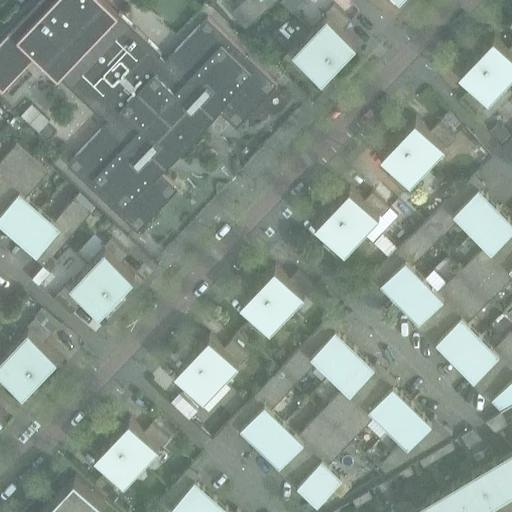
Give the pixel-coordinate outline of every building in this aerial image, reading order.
[(36,0),(10,29),(0,38),(0,86),(2,89),(36,53),(58,75),(101,115),(103,113),(109,119),(68,163),(134,227),(138,230),(178,187),(161,171),(182,151),(192,141),(211,119),(220,109),(237,126),(278,83),(274,80),(207,16),(166,60),(160,54),(162,52),(119,11),(106,0),(36,0)] [(245,27),(275,0),(242,0),(231,11),(245,27)] [(357,40),(343,27),(351,19),(334,2),(325,11),(327,12),(310,30),(340,58),(357,40)] [(340,58),(310,30),(293,48),(291,46),(283,55),(301,72),(309,63),(323,77),(340,58)] [(511,42),(508,46),(494,33),(477,51),(506,80),(511,73),(511,42)] [(489,97),(506,80),(477,51),(460,70),(474,83),(466,91),(483,108),(491,99),(489,97)] [(447,145),(456,137),(438,120),(430,128),(416,115),(399,133),(428,162),(445,144),(447,145)] [(511,133),(499,121),(490,130),(502,142),(511,133)] [(411,179),(428,162),(399,133),(382,152),(396,165),(388,173),(405,190),(413,181),(411,179)] [(0,192),(32,156),(16,142),(0,160),(0,192)] [(26,195),(48,170),(32,156),(0,192),(0,218),(17,234),(40,207),(26,195)] [(473,230),(498,205),(481,188),(485,184),(474,172),(421,224),(436,240),(460,217),(473,230)] [(382,214),(390,206),(372,189),(364,198),(350,184),(333,202),(363,231),(380,213),(382,214)] [(44,265),(93,209),(76,194),(54,219),(40,207),(17,234),(35,250),(32,254),(44,265)] [(346,248),(363,231),(333,202),(316,221),(330,234),(322,242),(339,259),(348,250),(346,248)] [(477,281),(511,246),(511,219),(498,205),(473,230),(486,243),(462,266),(477,281)] [(412,263),(436,240),(421,224),(368,276),(379,288),(383,284),(400,301),(425,277),(412,263)] [(135,274),(121,261),(129,252),(111,236),(103,244),(105,246),(88,264),(117,292),(135,274)] [(511,246),(477,281),(492,297),(511,277),(511,246)] [(307,293),(315,284),(298,268),(290,276),(276,263),(258,281),(288,309),(305,291),(307,293)] [(117,292),(88,264),(71,282),(69,280),(61,289),(78,305),(86,297),(100,310),(117,292)] [(424,333),(477,281),(462,266),(438,290),(425,277),(400,301),(417,319),(413,322),(424,333)] [(271,327),(288,309),(258,281),(241,299),(255,312),(247,321),(265,337),(273,329),(271,327)] [(468,320),(492,297),(477,281),(424,333),(435,345),(438,341),(456,358),(481,333),(468,320)] [(332,373),(356,347),(339,330),(343,327),(330,315),(279,368),(295,384),(318,360),(332,373)] [(58,354),(44,341),(52,332),(35,316),(27,324),(29,326),(12,344),(42,372),(58,354)] [(479,390),(511,357),(511,328),(494,347),(481,333),(456,358),(472,376),(469,379),(479,390)] [(241,362),(250,353),(232,337),(224,345),(210,332),(193,350),(223,378),(239,360),(241,362)] [(42,372),(12,344),(0,356),(0,383),(2,386),(10,377),(24,390),(42,372)] [(336,424),(388,370),(377,359),(373,363),(356,347),(332,373),(345,385),(322,410),(336,424)] [(205,396),(223,378),(193,350),(176,368),(190,381),(182,390),(199,406),(207,398),(205,396)] [(511,357),(479,390),(489,400),(493,397),(500,404),(511,396),(511,357)] [(272,408),(295,384),(279,368),(227,422),(239,433),(243,429),(261,446),(285,421),(272,408)] [(388,427),(413,402),(395,385),(399,381),(388,370),(336,424),(351,438),(374,414),(388,427)] [(386,471),(452,432),(434,415),(430,418),(413,402),(388,427),(402,441),(379,465),(386,471)] [(285,477),(336,424),(322,410),(299,434),(285,421),(261,446),(278,462),(274,466),(285,477)] [(508,424),(500,411),(485,420),(496,431),(508,424)] [(161,446),(170,437),(152,420),(144,429),(130,415),(113,434),(143,462),(159,444),(161,446)] [(351,484),(328,462),(351,438),(336,424),(285,477),(296,488),(300,484),(318,501),(332,487),(341,495),(351,484)] [(483,439),(472,428),(461,434),(469,447),(483,439)] [(125,480),(143,462),(113,434),(96,452),(110,465),(102,473),(119,490),(127,481),(125,480)] [(455,447),(451,440),(435,450),(439,456),(455,447)] [(511,445),(496,455),(497,456),(511,481),(511,445)] [(424,466),(439,456),(435,450),(420,459),(424,466)] [(511,487),(511,481),(497,456),(496,455),(474,468),(493,499),(511,487)] [(180,511),(201,511),(216,496),(197,480),(201,476),(189,465),(147,511),(176,511),(178,510),(180,511)] [(398,481),(413,472),(409,465),(394,474),(398,481)] [(493,499),(474,468),(454,480),(472,511),(493,499)] [(93,511),(105,498),(76,472),(50,499),(37,511),(93,511)] [(382,490),(398,481),(394,474),(378,483),(382,490)] [(471,511),(472,511),(454,480),(433,493),(444,511),(471,511)] [(357,505),(372,496),(368,489),(353,499),(357,505)] [(444,511),(433,493),(413,505),(416,511),(444,511)] [(242,511),(237,508),(234,511),(216,496),(201,511),(242,511)]
